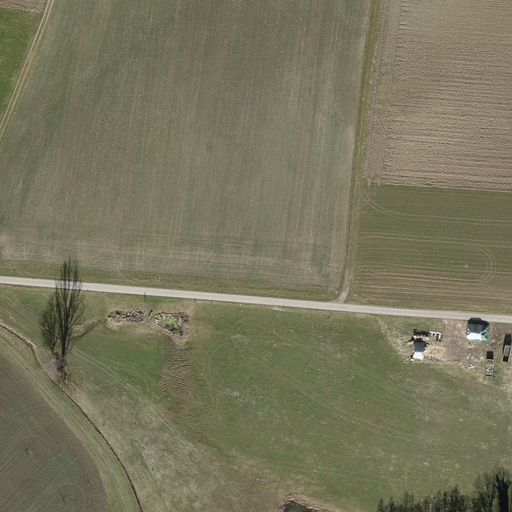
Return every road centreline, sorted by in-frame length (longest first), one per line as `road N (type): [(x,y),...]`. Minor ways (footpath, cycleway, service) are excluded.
road 1 (unclassified): [(0,279),(511,319)]
road 2 (track): [(382,0),(349,286),(334,307)]
road 3 (track): [(49,0),(0,139)]
